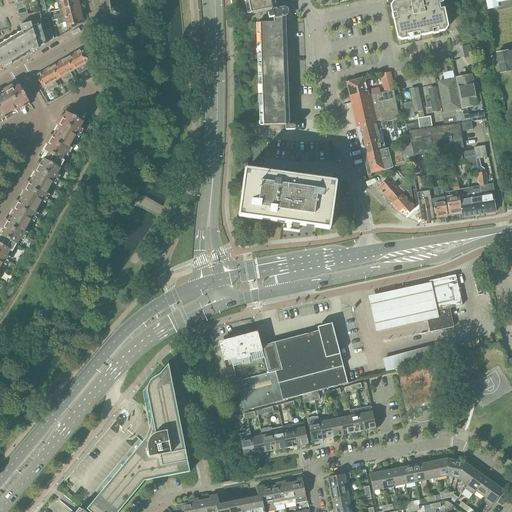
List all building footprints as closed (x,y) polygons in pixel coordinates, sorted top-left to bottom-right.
[(79,5),(77,0),(64,0),(60,1),(57,2),(59,10),(79,5)] [(247,0),(250,12),(251,14),(276,9),(276,8),(273,9),(270,0),(247,0)] [(408,0),(395,3),(390,4),(398,38),(401,40),(445,31),(447,27),(441,0),(420,0),(421,1),(414,1),(414,5),(411,6),(410,0),(408,0)] [(511,51),(507,52),(507,51),(496,53),(499,73),(510,71),(511,77),(511,0),(485,0),(488,10),(498,8),(499,10),(511,7),(511,51)] [(55,20),(57,20),(81,14),(79,5),(59,10),(53,12),(55,20)] [(111,18),(113,20),(115,20),(117,20),(119,19),(120,18),(121,16),(121,14),(120,12),(119,10),(117,9),(115,9),(113,10),(111,11),(110,13),(110,16),(111,18)] [(274,23),(260,23),(263,126),(286,125),(286,130),(294,130),(295,129),(296,129),(296,128),(296,127),(296,126),(295,126),(295,125),(294,125),(286,125),(285,114),(285,105),(285,104),(285,95),(285,94),(284,85),(284,84),(284,74),(284,64),(284,63),(283,54),(283,53),(283,44),(283,43),(283,34),(283,33),(282,23),(286,23),(286,22),(285,16),(286,15),(286,14),(286,13),(286,12),(285,11),(284,11),(283,11),(277,12),(268,14),(269,19),(273,18),(274,23)] [(28,15),(30,22),(42,19),(40,12),(28,15)] [(84,23),(81,14),(57,20),(58,25),(65,23),(65,22),(65,23),(66,22),(67,27),(68,27),(69,29),(75,27),(74,25),(84,23)] [(0,47),(0,72),(4,70),(13,65),(12,65),(19,61),(24,58),(31,54),(39,49),(54,40),(48,18),(41,20),(42,24),(32,26),(31,23),(20,26),(22,31),(19,33),(19,32),(17,33),(17,34),(18,37),(13,40),(0,47)] [(464,58),(471,57),(473,57),(472,53),(470,45),(469,45),(462,46),(464,58)] [(73,53),(84,71),(88,69),(85,63),(88,61),(81,50),(76,53),(75,52),(73,53)] [(71,56),(66,58),(73,70),(76,69),(79,74),(84,71),(73,53),(70,55),(71,56)] [(58,62),(69,80),(73,78),(70,72),(73,70),(66,58),(61,62),(60,61),(58,62)] [(56,64),(51,67),(58,79),(61,77),(64,83),(69,80),(58,62),(55,64),(56,64)] [(45,70),(43,71),(54,89),(58,86),(55,81),(58,79),(51,67),(46,70),(45,70)] [(49,92),(54,89),(43,71),(40,72),(41,73),(35,76),(35,75),(34,75),(42,88),(46,86),(49,92)] [(381,75),(385,92),(393,90),(395,90),(391,73),(381,75)] [(482,96),(478,75),(459,78),(463,99),(465,108),(471,108),(484,106),(482,96)] [(100,78),(95,81),(98,86),(103,83),(100,78)] [(347,83),(350,95),(367,91),(364,78),(347,83)] [(444,114),(453,113),(463,111),(462,101),(457,79),(439,82),(443,103),(444,107),(444,114)] [(0,97),(0,119),(29,102),(20,86),(0,97)] [(406,118),(419,115),(425,114),(424,104),(421,89),(410,92),(411,102),(404,105),(406,118)] [(426,104),(427,111),(430,113),(431,114),(443,112),(438,89),(429,91),(430,103),(426,104)] [(399,119),(393,90),(385,92),(378,93),(368,96),(367,91),(350,95),(358,129),(380,124),(386,122),(399,119)] [(469,121),(468,111),(461,112),(455,113),(456,116),(453,117),(453,116),(443,118),(444,125),(444,126),(460,124),(460,123),(468,122),(468,121),(469,121)] [(62,160),(84,122),(67,113),(45,151),(42,149),(38,156),(44,160),(1,235),(0,234),(0,268),(10,251),(13,252),(65,161),(62,160)] [(432,127),(431,117),(424,118),(418,119),(420,129),(426,128),(432,127)] [(358,129),(363,147),(383,143),(384,143),(381,129),(387,128),(386,122),(380,124),(358,129)] [(460,124),(461,131),(472,130),(471,122),(460,124)] [(424,154),(437,152),(438,160),(448,159),(447,151),(464,148),(461,131),(460,124),(444,126),(410,132),(411,144),(414,157),(418,156),(425,155),(424,154)] [(363,147),(365,155),(384,150),(383,143),(363,147)] [(399,165),(404,164),(410,162),(411,157),(414,157),(411,144),(402,145),(402,149),(385,154),(384,150),(365,155),(365,157),(369,174),(383,171),(392,167),(399,165)] [(474,150),(476,159),(475,159),(475,160),(487,158),(485,146),(473,148),(474,150)] [(455,162),(463,161),(461,150),(454,151),(455,162)] [(425,155),(418,156),(419,164),(420,172),(427,171),(428,175),(433,174),(432,168),(427,169),(425,155)] [(420,172),(419,164),(418,156),(414,157),(411,157),(410,162),(411,165),(413,175),(421,173),(420,172)] [(243,183),(238,217),(284,224),(284,228),(284,229),(285,224),(292,225),(291,229),(299,231),(299,226),(315,228),(330,230),(337,182),(301,177),(270,173),(261,171),(248,169),(245,169),(243,183)] [(395,182),(400,178),(402,180),(404,178),(398,171),(396,173),(389,178),(378,188),(386,198),(398,186),(395,182)] [(487,196),(485,185),(487,185),(485,173),(478,174),(480,186),(485,214),(495,212),(493,195),(487,196)] [(409,177),(398,186),(386,198),(399,212),(402,209),(406,212),(407,211),(409,213),(416,208),(418,207),(413,201),(409,177)] [(449,215),(461,213),(460,201),(459,195),(459,192),(459,190),(458,182),(452,183),(454,196),(446,197),(449,215)] [(418,201),(419,201),(422,222),(426,221),(425,214),(427,207),(426,200),(424,200),(423,192),(424,192),(425,192),(424,186),(421,186),(422,192),(417,193),(418,201)] [(480,186),(468,188),(473,216),(485,214),(480,186)] [(447,215),(444,198),(442,187),(437,187),(439,199),(433,200),(435,217),(447,215)] [(462,218),(473,216),(468,188),(464,189),(466,200),(460,201),(461,213),(462,218)] [(429,191),(425,192),(424,192),(423,192),(424,200),(426,200),(427,207),(425,214),(426,221),(434,220),(430,199),(429,191)] [(455,327),(452,316),(450,307),(463,305),(456,275),(430,281),(438,318),(427,320),(430,333),(455,327)] [(438,318),(430,281),(367,295),(376,331),(427,320),(438,318)] [(231,359),(235,375),(222,379),(224,388),(234,393),(239,392),(244,411),(312,393),(318,391),(348,383),(335,334),(334,334),(332,324),(317,327),(319,332),(261,347),(257,332),(219,342),(224,361),(231,359)] [(410,352),(401,354),(405,368),(413,365),(410,352)] [(87,509),(89,511),(118,511),(144,481),(190,472),(168,364),(161,374),(158,376),(154,378),(152,379),(150,382),(148,385),(147,388),(147,392),(151,414),(151,417),(151,422),(150,427),(149,429),(148,433),(146,437),(144,440),(141,444),(137,448),(101,492),(87,509)] [(376,429),(371,406),(360,408),(365,431),(376,429)] [(350,411),(351,416),(354,433),(365,431),(360,408),(350,411)] [(340,418),(344,435),(354,433),(351,416),(340,418)] [(311,441),(322,439),(319,423),(318,417),(307,419),(311,441)] [(340,418),(330,421),(333,437),(344,435),(340,418)] [(322,439),(333,437),(330,421),(319,423),(322,439)] [(293,424),(292,425),(297,446),(308,444),(304,423),(302,423),(300,423),(298,423),(296,424),(295,424),(294,425),(293,425),(293,424)] [(287,448),(297,446),(292,425),(283,426),(287,448)] [(271,428),(276,450),(287,448),(283,426),(282,427),(272,429),(272,428),(271,428)] [(265,453),(276,450),(271,428),(260,430),(262,436),(265,453)] [(239,434),(244,457),(255,455),(251,438),(250,429),(246,430),(246,433),(239,434)] [(262,436),(251,438),(255,455),(265,453),(262,436)] [(433,462),(436,478),(447,476),(451,460),(448,459),(433,462)] [(462,462),(451,460),(447,476),(446,484),(451,484),(452,477),(458,478),(458,479),(462,462)] [(426,480),(436,478),(433,462),(423,464),(426,480)] [(458,479),(467,485),(477,471),(465,463),(462,462),(458,479)] [(412,466),(415,482),(426,480),(423,464),(412,466)] [(405,484),(415,482),(412,466),(402,468),(405,484)] [(402,468),(391,470),(395,486),(405,484),(402,468)] [(380,472),(384,489),(395,486),(391,470),(380,472)] [(475,491),(476,491),(485,477),(477,471),(467,485),(464,489),(473,495),(475,491)] [(373,491),(384,489),(380,472),(369,474),(373,491)] [(330,489),(346,485),(350,485),(349,478),(351,478),(350,473),(327,478),(330,489)] [(475,491),(484,497),(485,498),(495,484),(485,477),(476,491),(475,491)] [(296,504),(307,502),(302,478),(297,479),(297,482),(292,483),(295,499),(296,504)] [(285,501),(295,499),(292,483),(286,484),(286,481),(281,482),(285,501)] [(285,501),(281,482),(276,483),(276,486),(271,487),(274,503),(285,501)] [(503,490),(495,484),(485,498),(484,497),(482,501),(491,508),(494,504),(503,490)] [(351,485),(350,485),(346,485),(330,489),(332,499),(348,496),(353,495),(351,485)] [(268,511),(275,511),(274,503),(271,487),(265,488),(264,486),(259,487),(263,505),(264,511),(268,511)] [(264,511),(263,505),(259,487),(256,487),(257,494),(221,501),(219,502),(218,495),(215,495),(217,511),(264,511)] [(449,498),(448,493),(444,494),(443,492),(439,493),(441,500),(449,498)] [(217,511),(217,505),(215,495),(209,496),(210,499),(204,500),(206,511),(217,511)] [(332,499),(334,510),(350,507),(348,496),(332,499)] [(193,499),(196,511),(206,511),(204,500),(199,501),(198,498),(193,499)] [(502,506),(506,501),(501,498),(497,503),(502,506)] [(188,500),(189,503),(176,506),(177,511),(175,511),(196,511),(193,499),(188,500)] [(455,507),(447,502),(445,502),(447,511),(449,511),(453,509),(455,507)]
